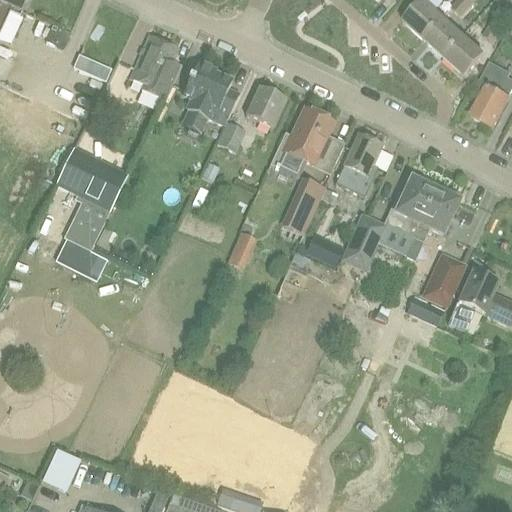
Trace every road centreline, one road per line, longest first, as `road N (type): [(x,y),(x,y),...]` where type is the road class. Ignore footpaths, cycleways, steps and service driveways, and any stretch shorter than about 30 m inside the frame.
road 1 (residential): [(431,141),(231,45)]
road 2 (residential): [(431,141),(441,98),(341,0)]
